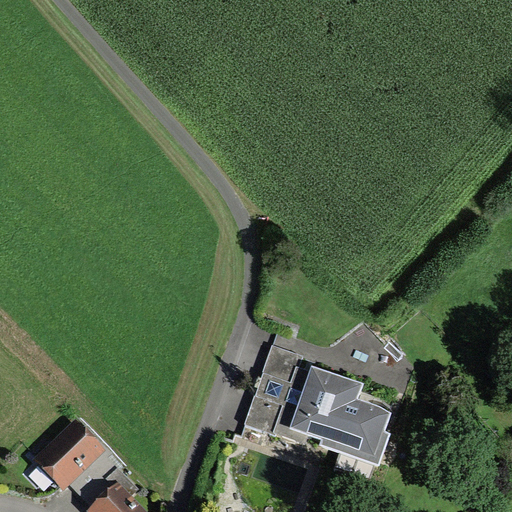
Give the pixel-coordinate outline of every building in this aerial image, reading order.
[(301,356),(273,347),(264,375),(291,385),(301,356)] [(363,388),(311,370),(309,374),(297,370),(291,386),(265,376),(247,426),(305,446),(308,436),(326,442),(323,450),(378,469),(388,440),(380,437),(388,416),(357,405),(363,388)] [(34,463),(62,492),(70,485),(103,453),(75,424),(34,463)] [(70,485),(93,510),(120,483),(134,498),(141,491),(122,471),(125,468),(108,449),(103,453),(70,485)] [(147,511),(134,498),(120,483),(93,510),(90,511),(147,511)]
